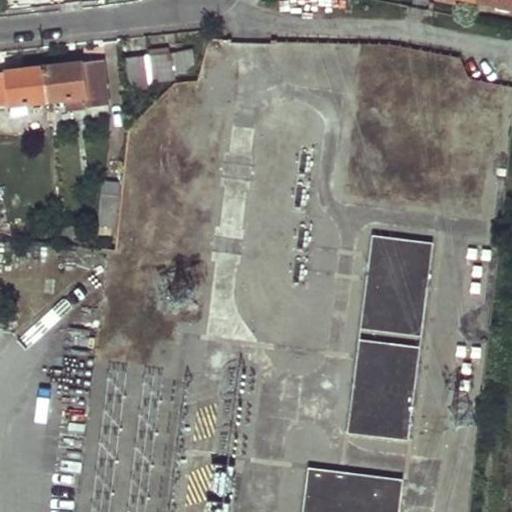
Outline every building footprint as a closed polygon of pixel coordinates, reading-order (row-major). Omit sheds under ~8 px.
[(127,38),(129,57),(150,55),(147,35),(127,38)] [(152,82),(175,79),(175,74),(188,72),(195,65),(195,50),(150,55),(152,82)] [(132,88),(153,86),(152,82),(150,55),(129,57),(132,88)] [(66,97),(86,96),(87,105),(107,103),(105,61),(45,67),(48,99),(66,97)] [(10,101),(48,99),(45,67),(8,71),(8,77),(0,77),(0,100),(9,100),(10,101)] [(67,107),(87,105),(86,96),(66,97),(67,107)] [(98,223),(114,224),(119,179),(103,177),(98,223)] [(362,328),(422,335),(435,241),(374,234),(362,328)] [(348,432),(409,440),(421,345),(361,338),(348,432)] [(303,511),(400,511),(405,478),(310,466),(303,511)]
